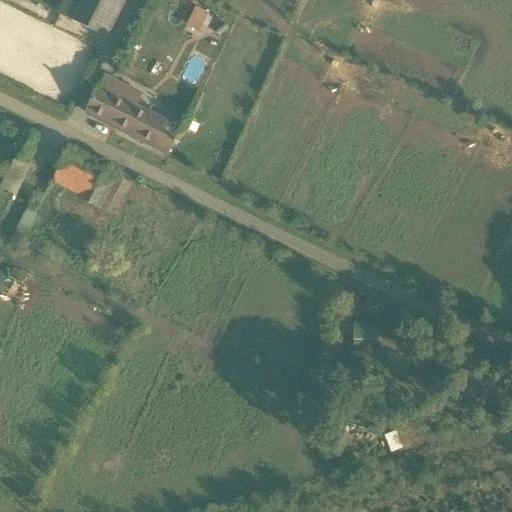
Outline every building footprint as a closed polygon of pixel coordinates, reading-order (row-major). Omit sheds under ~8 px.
[(106,38),(125,0),(80,0),(70,20),(106,38)] [(168,155),(181,129),(136,106),(141,96),(106,77),(87,114),(168,155)] [(103,208),(110,194),(119,176),(68,151),(52,183),(103,208)] [(354,323),(354,346),(378,346),(378,323),(354,323)] [(342,366),(342,389),(366,389),(366,366),(342,366)]
